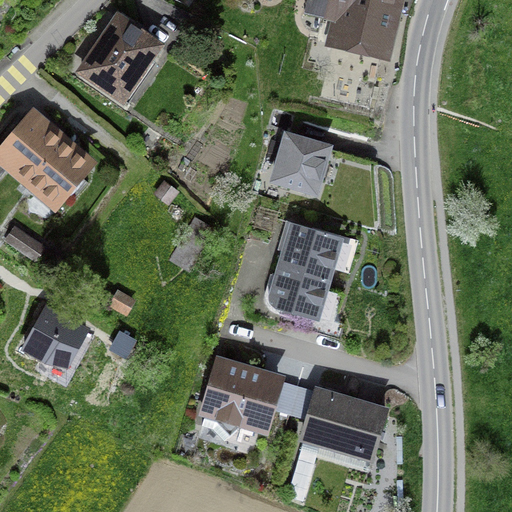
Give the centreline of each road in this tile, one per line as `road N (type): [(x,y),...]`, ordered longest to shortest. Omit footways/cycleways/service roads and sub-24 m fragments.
road 1 (tertiary): [(434,0),(413,116),(437,511)]
road 2 (residential): [(92,0),(0,88)]
